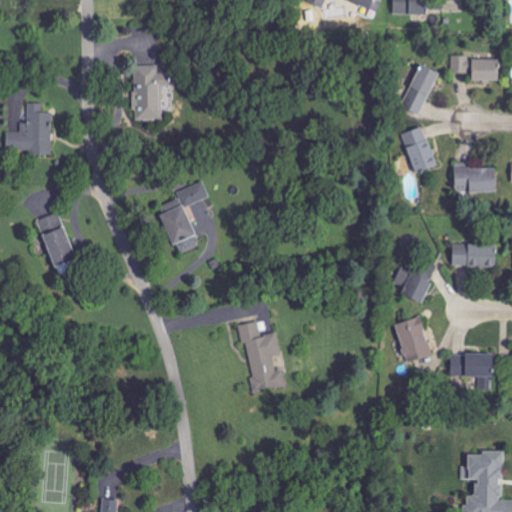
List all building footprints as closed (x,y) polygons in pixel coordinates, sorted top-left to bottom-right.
[(327,0),(307,0),(305,5),(322,12),(327,0)] [(346,0),(370,10),(374,0),(346,0)] [(394,0),(394,15),(427,15),(426,0),(394,0)] [(500,61),(469,60),(469,56),(453,56),(452,73),(472,74),(472,83),(499,83),(500,61)] [(420,117),(439,74),(421,65),(402,109),(420,117)] [(158,67),(134,67),(134,112),(137,112),(137,121),(164,121),(164,87),(170,87),(170,74),(158,74),(158,67)] [(52,155),(53,113),(43,113),(43,104),(29,104),(29,124),(21,124),(21,133),(10,132),(9,154),(52,155)] [(438,168),(425,128),(403,135),(416,175),(438,168)] [(496,169),(455,170),(456,194),(497,193),(496,169)] [(185,207),(210,199),(205,183),(180,191),(185,207)] [(173,247),(178,245),(183,254),(200,247),(179,200),(157,209),(173,247)] [(38,221),(54,268),(76,261),(59,214),(38,221)] [(496,268),(496,246),(454,245),(453,267),(496,268)] [(435,277),(426,273),(425,275),(404,265),(395,283),(407,289),(403,297),(422,305),(435,277)] [(435,355),(421,317),(395,327),(409,365),(435,355)] [(278,333),(261,336),(259,323),(239,326),(242,345),(248,344),(253,378),(252,378),(253,391),(286,386),(284,370),(276,371),(274,358),(282,357),(278,333)] [(492,355),(450,356),(451,389),(493,388),(492,355)] [(511,511),(511,500),(503,500),(504,451),(482,450),(482,454),(468,454),(468,466),(463,466),(462,480),(476,480),(476,495),(466,495),(465,511),(511,511)] [(120,511),(121,500),(103,499),(102,511),(120,511)]
